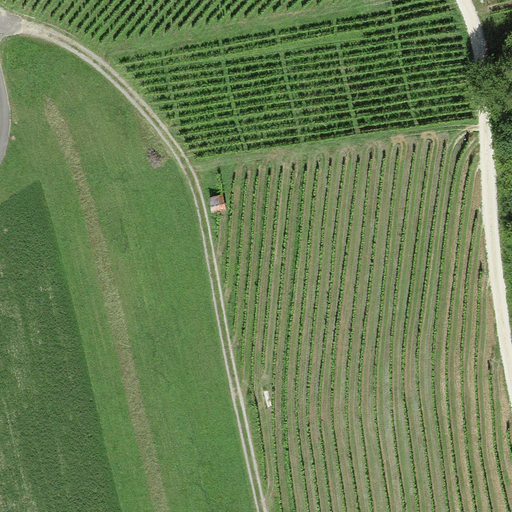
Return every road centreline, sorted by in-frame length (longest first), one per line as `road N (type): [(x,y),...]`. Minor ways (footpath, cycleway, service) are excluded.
road 1 (track): [(258,511),(206,227),(177,154),(128,90),(70,47),(0,22)]
road 2 (track): [(511,381),(496,284),(480,68),(460,0)]
